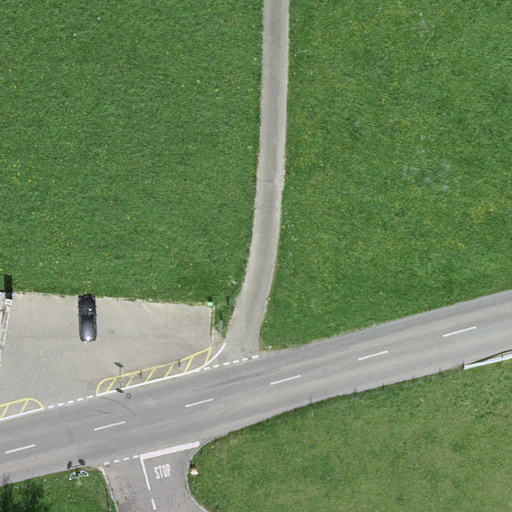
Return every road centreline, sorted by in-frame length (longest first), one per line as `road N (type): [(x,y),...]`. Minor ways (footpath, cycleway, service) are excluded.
road 1 (secondary): [(511,317),(0,455)]
road 2 (track): [(275,0),(257,273),(227,396)]
